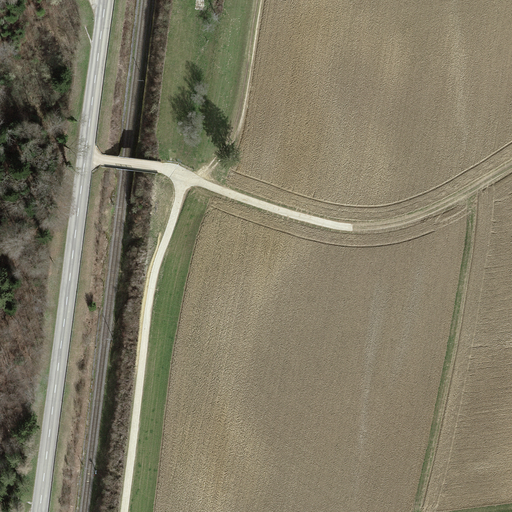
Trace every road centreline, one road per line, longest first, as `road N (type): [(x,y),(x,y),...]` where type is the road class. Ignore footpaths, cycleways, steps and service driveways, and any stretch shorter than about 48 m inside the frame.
road 1 (tertiary): [(39,511),(105,0)]
road 2 (track): [(183,175),(306,219),(375,227),(413,219),(511,168)]
road 3 (track): [(183,175),(152,279),(123,511)]
